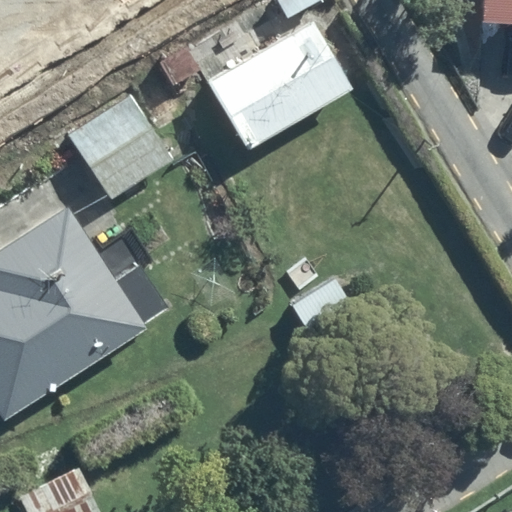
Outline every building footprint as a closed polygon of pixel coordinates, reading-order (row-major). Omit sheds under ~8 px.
[(511,0),(472,0),(471,38),(511,39),(511,0)] [(308,25),(200,87),(242,158),(349,96),(308,25)] [(129,103),(66,141),(104,205),(168,168),(129,103)] [(136,270),(112,284),(68,211),(0,251),(0,428),(147,342),(139,329),(163,315),(136,270)] [(92,511),(72,471),(10,501),(15,511),(92,511)]
